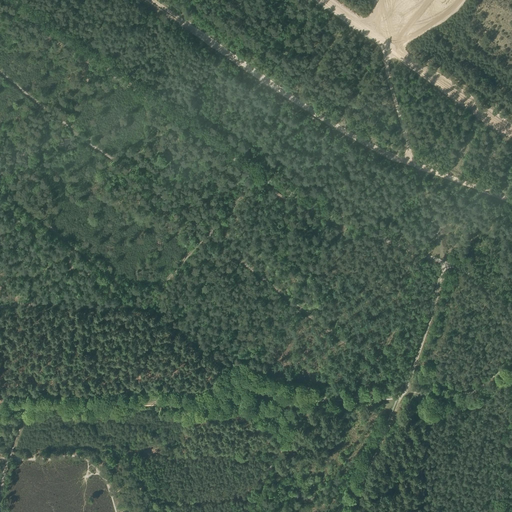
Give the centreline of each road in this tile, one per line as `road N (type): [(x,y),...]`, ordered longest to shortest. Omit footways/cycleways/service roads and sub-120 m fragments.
road 1 (unclassified): [(511,289),(282,190),(13,0)]
road 2 (unknown): [(404,391),(0,70)]
road 3 (track): [(0,407),(404,391)]
road 4 (track): [(351,511),(404,391),(454,401),(511,359)]
road 5 (track): [(511,133),(325,0)]
road 6 (track): [(446,264),(404,391)]
road 7 (unknown): [(315,398),(248,511)]
road 8 (track): [(410,511),(430,418),(454,401)]
